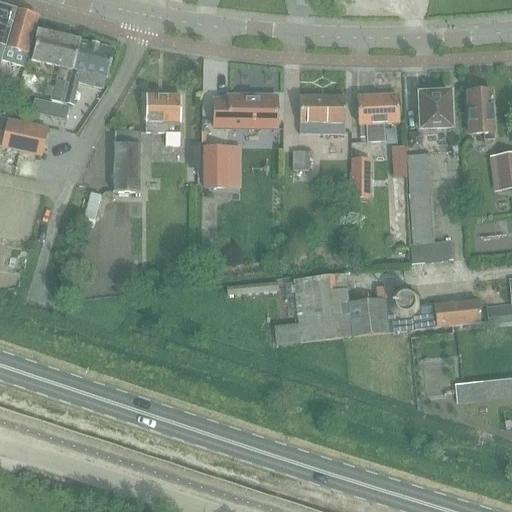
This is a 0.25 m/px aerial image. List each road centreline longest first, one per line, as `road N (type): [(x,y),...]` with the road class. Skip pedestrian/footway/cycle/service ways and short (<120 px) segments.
road 1 (primary): [(96,399),(450,511)]
road 2 (tertiary): [(511,32),(442,40),(304,37),(144,14)]
road 3 (unclassified): [(33,296),(74,168),(144,14)]
road 4 (unclassified): [(204,511),(0,450)]
